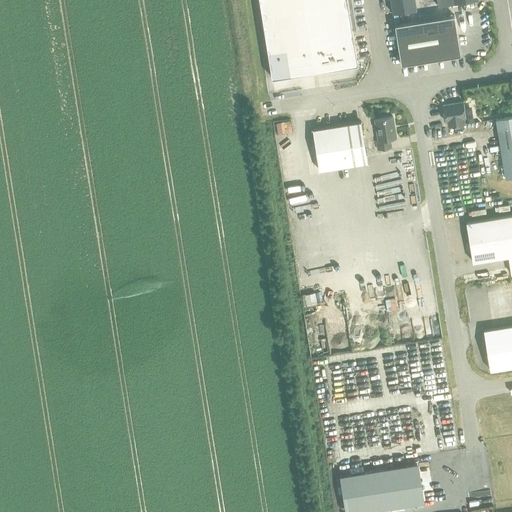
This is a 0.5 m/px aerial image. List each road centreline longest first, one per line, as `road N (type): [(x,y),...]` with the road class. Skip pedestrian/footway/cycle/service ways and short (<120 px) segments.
road 1 (unclassified): [(414,85),(465,391)]
road 2 (unclassified): [(266,108),(385,89)]
